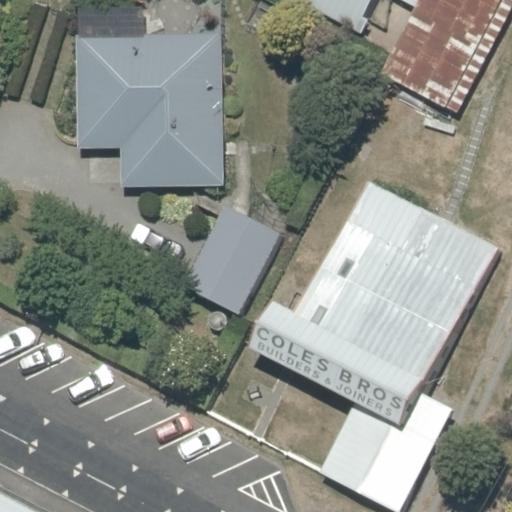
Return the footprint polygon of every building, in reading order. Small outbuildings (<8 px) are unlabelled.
[(291,0),(357,34),(374,0),(291,0)] [(511,0),(402,0),(420,9),(385,77),(464,117),(511,21),(511,0)] [(226,186),(225,38),(143,39),(81,40),(82,149),(126,149),(126,187),(226,186)] [(410,435),(505,251),(375,185),(306,321),(290,313),(265,361),(361,410),(410,435)] [(281,235),(228,209),(190,288),(243,314),(281,235)] [(411,511),(442,451),(410,435),(361,410),(326,478),(392,511),(411,511)] [(0,511),(32,511),(0,494),(0,511)]
